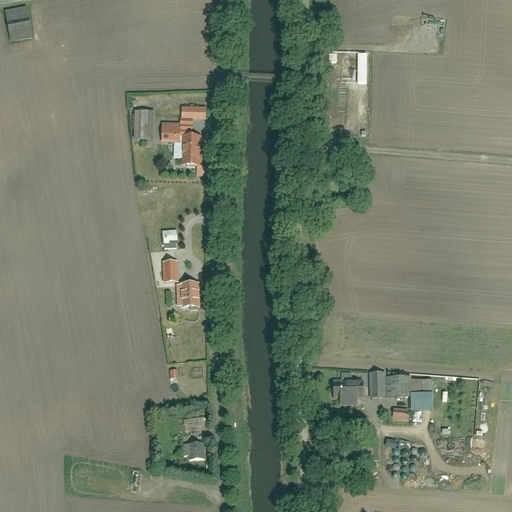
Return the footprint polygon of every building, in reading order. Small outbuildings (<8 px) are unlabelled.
[(29,7),(8,12),(13,37),(35,32),(29,7)] [(366,56),(358,56),(358,85),(366,85),(366,56)] [(207,107),(185,107),(185,120),(207,120),(207,107)] [(155,111),(137,111),(137,139),(155,139),(155,111)] [(195,135),(195,122),(181,121),(181,124),(181,135),(195,135)] [(181,124),(165,123),(164,141),(181,141),(181,135),(181,124)] [(202,136),(185,135),(185,143),(184,159),(184,165),(202,165),(202,136)] [(176,159),(184,159),(185,143),(176,143),(176,159)] [(164,233),(164,242),(174,242),(174,233),(164,233)] [(174,242),(164,242),(164,250),(177,249),(176,241),(174,242)] [(176,264),(164,265),(165,285),(177,284),(176,264)] [(198,285),(177,286),(178,309),(199,308),(198,285)] [(384,374),(370,375),(371,398),(385,398),(384,379),(384,374)] [(408,383),(408,379),(384,379),(385,398),(408,397),(408,383)] [(422,397),(422,382),(408,383),(408,397),(422,397)] [(432,382),(422,382),(422,397),(433,397),(432,382)] [(362,383),(335,383),(335,398),(341,398),(341,408),(356,407),(356,398),(363,398),(362,383)] [(408,411),(394,410),(393,421),(408,422),(408,411)] [(197,418),(186,419),(188,431),(199,430),(197,418)] [(368,440),(357,440),(358,461),(369,461),(368,440)] [(205,443),(186,445),(187,460),(207,459),(205,443)]
